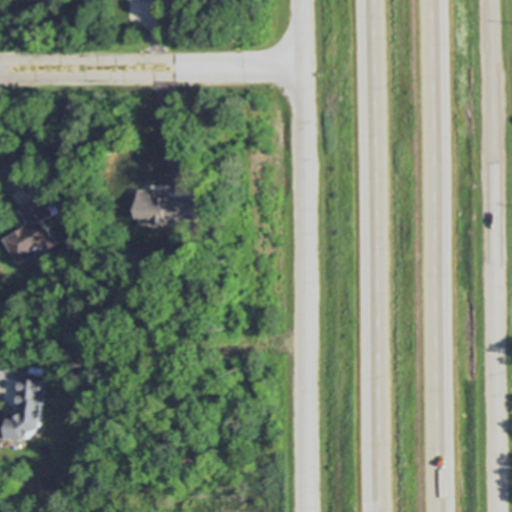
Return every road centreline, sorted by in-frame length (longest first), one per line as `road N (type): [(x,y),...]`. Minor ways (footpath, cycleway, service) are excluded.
road 1 (residential): [(497,511),(489,0)]
road 2 (motorway): [(375,0),(383,511)]
road 3 (residential): [(307,511),(300,0)]
road 4 (motorway): [(439,511),(432,0)]
road 5 (residential): [(301,67),(0,68)]
